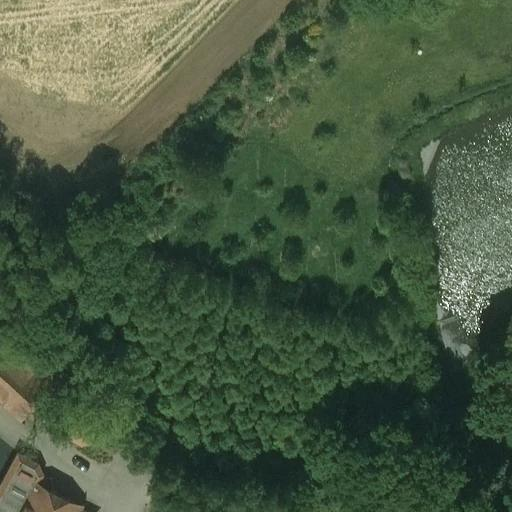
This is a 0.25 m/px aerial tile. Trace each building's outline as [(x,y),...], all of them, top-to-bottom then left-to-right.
[(31,366),(0,337),(0,395),(20,413),(48,382),(31,366)] [(52,343),(31,366),(48,382),(69,359),(52,343)] [(84,404),(72,407),(65,420),(69,432),(81,438),(94,435),(100,423),(96,410),(84,404)] [(18,453),(0,487),(0,511),(15,511),(33,479),(34,479),(38,470),(33,461),(18,453)] [(33,479),(15,511),(83,511),(75,508),(78,503),(34,479),(33,479)]
